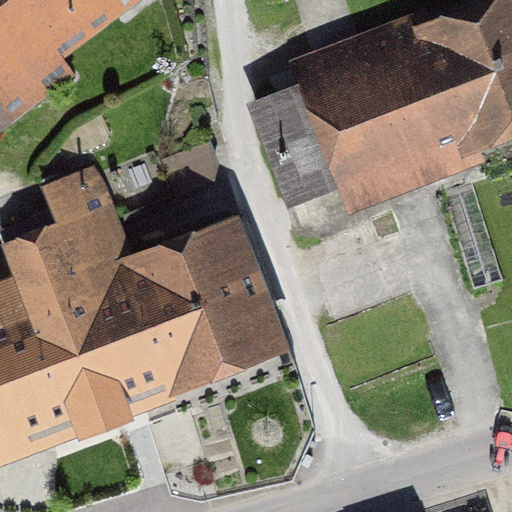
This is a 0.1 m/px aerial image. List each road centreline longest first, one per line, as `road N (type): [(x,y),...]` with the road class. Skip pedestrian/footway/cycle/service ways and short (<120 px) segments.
road 1 (residential): [(241,0),(248,175),(368,490)]
road 2 (unclassified): [(368,490),(511,441)]
